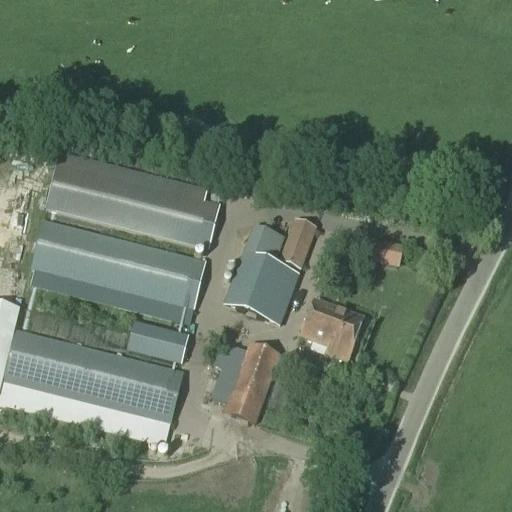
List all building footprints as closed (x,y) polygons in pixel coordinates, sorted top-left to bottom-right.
[(59,158),(45,214),(208,254),(219,209),(203,205),(205,195),(59,158)] [(278,265),(300,274),(314,234),(293,225),(278,265)] [(30,274),(33,275),(30,289),(188,328),(203,268),(41,227),(30,274)] [(241,257),(273,270),(282,242),(251,230),(241,257)] [(355,242),(351,262),(397,272),(402,252),(355,242)] [(241,257),(222,310),(278,331),(297,280),(273,270),(241,257)] [(360,324),(313,306),(299,343),(327,353),(325,360),(344,367),(360,324)] [(186,342),(132,328),(125,356),(179,369),(186,342)] [(179,377),(15,335),(0,395),(0,410),(163,452),(168,430),(166,430),(179,377)] [(252,430),(278,361),(247,349),(243,356),(229,352),(223,372),(212,405),(225,410),(222,418),(252,430)]
